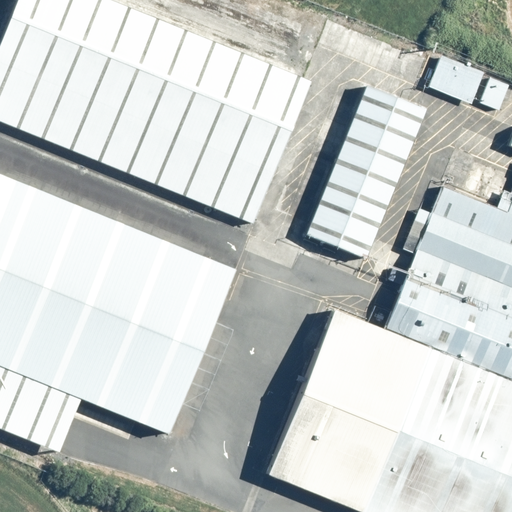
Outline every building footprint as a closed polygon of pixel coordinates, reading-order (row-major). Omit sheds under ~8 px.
[(294,71),(117,0),(0,0),(0,121),(236,216),(294,71)] [(484,71),(438,54),(426,87),(472,104),(484,71)] [(407,97),(346,74),(285,231),(346,255),(407,97)] [(510,83),(488,75),(478,103),(499,111),(510,83)] [(362,320),(314,301),(249,465),(367,511),(511,511),(511,114),(494,121),(489,135),(511,144),(488,203),(420,176),(362,320)] [(219,258),(0,170),(0,427),(42,444),(64,389),(153,425),(219,258)] [(352,511),(354,509),(322,495),(315,511),(352,511)]
